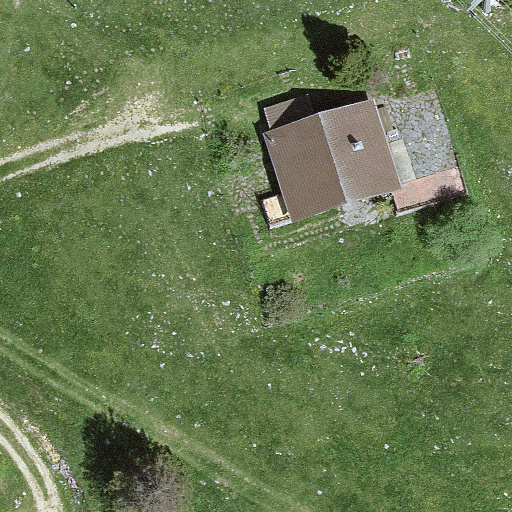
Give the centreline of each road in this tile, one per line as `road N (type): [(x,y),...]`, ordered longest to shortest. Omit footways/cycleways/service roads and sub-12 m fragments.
road 1 (track): [(0,165),(426,11)]
road 2 (track): [(0,348),(345,511)]
